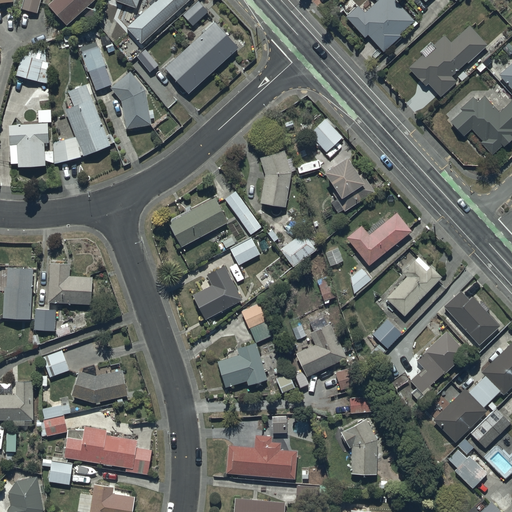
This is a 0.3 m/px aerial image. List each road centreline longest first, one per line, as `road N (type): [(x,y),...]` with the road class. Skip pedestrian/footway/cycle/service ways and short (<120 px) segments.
road 1 (residential): [(181,511),(184,419),(112,203)]
road 2 (residential): [(112,203),(175,168),(311,46)]
road 3 (secondary): [(311,46),(468,219)]
